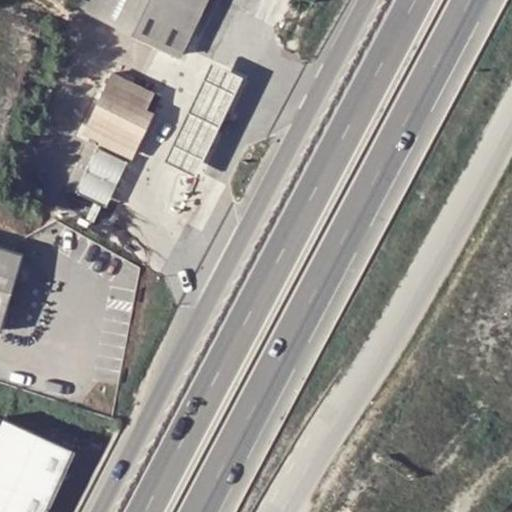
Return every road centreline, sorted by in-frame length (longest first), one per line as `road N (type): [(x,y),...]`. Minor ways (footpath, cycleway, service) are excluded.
road 1 (trunk): [(199,511),(457,0)]
road 2 (trunk): [(405,0),(149,511)]
road 3 (tertiary): [(511,120),(276,511)]
road 4 (trunk): [(357,20),(189,342)]
road 5 (trunk): [(263,90),(203,219),(205,272),(189,342)]
road 6 (trunk): [(189,342),(99,511)]
road 7 (trunk): [(357,20),(310,70),(263,90)]
